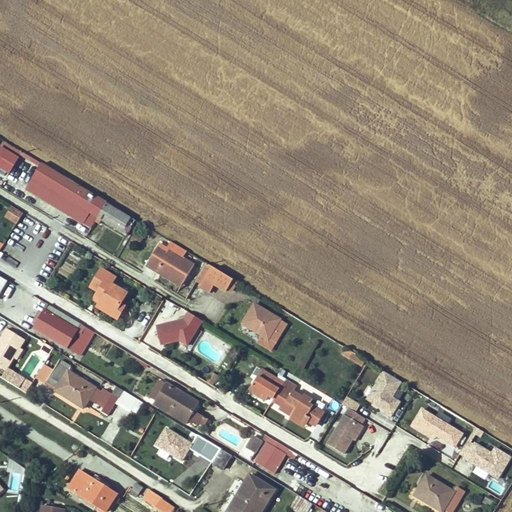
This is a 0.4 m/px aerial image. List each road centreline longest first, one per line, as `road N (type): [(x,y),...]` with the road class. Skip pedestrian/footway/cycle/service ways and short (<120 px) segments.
road 1 (residential): [(383,499),(0,263)]
road 2 (unknown): [(0,179),(200,306)]
